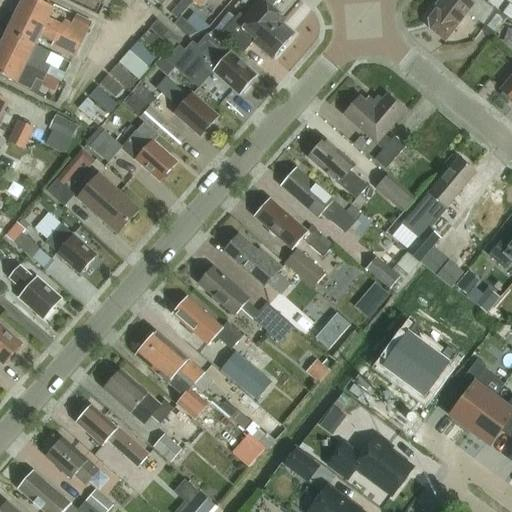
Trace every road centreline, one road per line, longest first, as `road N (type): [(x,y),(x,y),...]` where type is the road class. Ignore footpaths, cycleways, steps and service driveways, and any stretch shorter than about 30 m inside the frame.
road 1 (residential): [(0,437),(363,23)]
road 2 (residential): [(511,148),(363,23)]
road 3 (residential): [(466,464),(358,385)]
